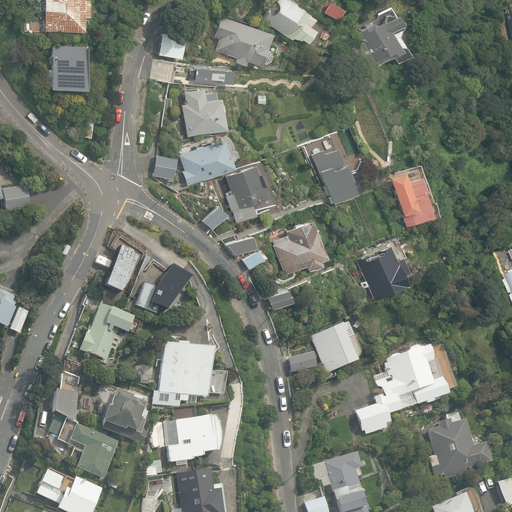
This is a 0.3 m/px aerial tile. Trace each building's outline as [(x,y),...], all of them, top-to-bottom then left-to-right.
[(44,0),(44,30),(82,31),(83,16),(88,16),(87,0),(44,0)] [(299,39),(305,43),(314,30),(308,26),(313,19),(285,0),(272,0),(260,20),(278,32),(277,33),(290,40),(291,38),(298,40),(299,39)] [(324,12),(337,19),(342,10),(329,3),(324,12)] [(357,44),(371,68),(392,57),(395,63),(408,55),(397,36),(400,26),(401,25),(396,15),(394,16),(388,6),(376,14),(379,19),(370,23),(368,22),(366,24),(363,29),(356,33),(361,42),(357,44)] [(244,60),(258,65),(260,62),(264,63),(269,61),(271,55),(268,50),(264,48),(270,34),(220,16),(213,36),(218,38),(214,49),(235,56),(233,61),(243,65),(244,60)] [(167,54),(188,57),(191,36),(171,33),(167,54)] [(84,90),(84,46),(50,46),(50,90),(84,90)] [(180,102),(186,134),(223,127),(217,96),(213,97),(211,89),(201,91),(200,86),(182,89),(184,101),(180,102)] [(79,136),(90,137),(93,117),(82,116),(79,136)] [(179,167),(185,183),(231,166),(221,137),(176,153),(181,167),(179,167)] [(309,153),(330,201),(352,191),(333,147),(322,152),(320,148),(309,153)] [(152,174),(170,177),(173,157),(155,154),(152,174)] [(224,196),(229,211),(258,200),(261,208),(271,204),(273,200),(267,185),(269,183),(265,172),(262,171),(259,162),(256,160),(248,163),(249,165),(223,175),(230,193),(224,196)] [(386,176),(404,224),(429,215),(421,190),(423,189),(417,175),(403,180),(400,171),(386,176)] [(213,205),(200,221),(210,228),(222,212),(213,205)] [(271,243),(283,271),(304,263),(306,268),(319,263),(317,258),(323,255),(308,218),(283,228),(285,232),(271,238),(272,242),(271,243)] [(252,245),(248,233),(222,242),(232,252),(252,245)] [(365,283),(371,296),(404,282),(400,272),(406,269),(399,255),(394,257),(387,243),(374,249),(375,251),(367,255),(366,252),(354,257),(363,278),(358,280),(360,285),(365,283)] [(63,254),(67,256),(71,248),(67,246),(63,254)] [(240,257),(246,265),(262,254),(256,246),(254,248),(253,247),(240,257)] [(119,293),(126,283),(135,258),(117,248),(102,287),(119,293)] [(166,271),(151,261),(143,270),(139,269),(129,297),(137,300),(134,307),(155,314),(157,308),(164,310),(186,279),(168,267),(166,271)] [(283,288),(265,297),(270,309),(289,300),(283,288)] [(11,305),(0,297),(0,326),(4,328),(12,311),(9,309),(11,305)] [(98,305),(87,334),(84,334),(78,350),(106,361),(111,348),(116,350),(120,338),(115,336),(117,330),(126,333),(132,317),(98,305)] [(9,330),(19,334),(27,313),(17,309),(9,330)] [(309,338),(324,374),(352,362),(343,339),(348,337),(342,324),(309,338)] [(187,347),(188,342),(177,341),(177,344),(161,343),(157,392),(152,392),(150,404),(178,407),(179,401),(185,402),(185,403),(195,404),(196,397),(206,397),(206,394),(221,395),(223,373),(212,372),(211,377),(208,376),(210,349),(187,347)] [(364,435),(383,428),(381,424),(385,423),(382,415),(414,405),(423,402),(424,405),(430,403),(429,400),(443,396),(438,381),(437,382),(439,378),(433,361),(431,359),(428,360),(424,346),(417,349),(413,346),(408,348),(406,352),(397,355),(393,354),(390,354),(388,358),(383,359),(384,363),(381,364),(384,373),(372,376),(376,388),(379,387),(383,399),(381,400),(380,398),(378,399),(377,396),(371,398),(373,405),(353,411),(360,431),(363,431),(364,435)] [(142,352),(134,355),(136,360),(144,356),(142,352)] [(287,359),(290,373),(311,368),(308,355),(287,359)] [(126,360),(128,365),(136,361),(133,356),(126,360)] [(110,372),(114,367),(109,363),(105,368),(110,372)] [(101,428),(142,443),(146,433),(140,431),(144,420),(137,418),(143,404),(131,399),(132,395),(116,389),(112,398),(111,397),(109,404),(110,404),(109,407),(107,406),(101,422),(103,423),(101,428)] [(53,391),(51,412),(73,422),(74,415),(78,415),(78,410),(74,409),(76,393),(53,391)] [(442,474),(443,479),(464,473),(463,469),(487,462),(481,443),(469,447),(462,420),(457,422),(454,412),(443,415),(445,420),(436,423),(437,427),(426,430),(433,456),(428,457),(433,477),(442,474)] [(213,421),(211,416),(173,421),(176,445),(165,446),(168,463),(191,460),(191,459),(200,457),(200,454),(216,451),(217,447),(217,440),(217,434),(217,432),(218,422),(213,421)] [(50,423),(47,432),(58,436),(61,426),(50,423)] [(75,466),(102,478),(118,442),(75,423),(68,440),(83,447),(75,466)] [(334,500),(336,511),(363,511),(351,470),(358,468),(354,453),(321,462),(327,485),(324,486),(327,496),(331,495),(332,501),(334,500)] [(21,470),(38,478),(42,468),(25,461),(21,470)] [(175,474),(179,511),(219,511),(217,489),(210,490),(207,470),(175,474)] [(70,482),(44,471),(34,495),(57,504),(55,509),(63,511),(91,511),(100,489),(72,478),(70,482)] [(511,478),(495,483),(503,505),(511,500),(511,478)] [(116,489),(118,483),(111,481),(109,487),(116,489)] [(428,508),(429,511),(475,511),(476,509),(468,490),(464,490),(455,493),(456,496),(428,508)] [(303,503),(305,511),(322,511),(319,499),(303,503)]
